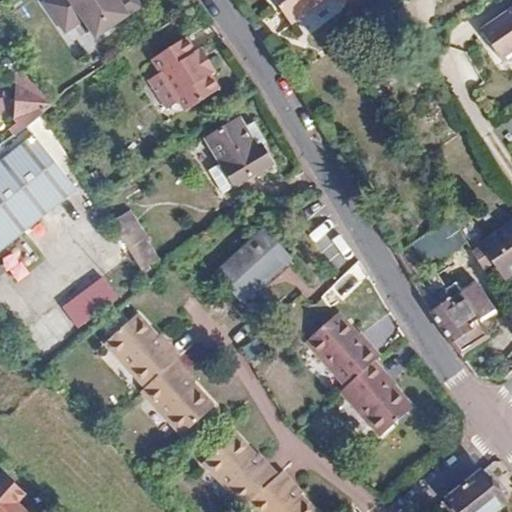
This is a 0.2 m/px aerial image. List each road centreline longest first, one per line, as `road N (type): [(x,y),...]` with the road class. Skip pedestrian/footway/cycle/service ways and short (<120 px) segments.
road 1 (residential): [(213,0),(401,299),(493,425)]
road 2 (residential): [(405,511),(478,450),(493,425)]
